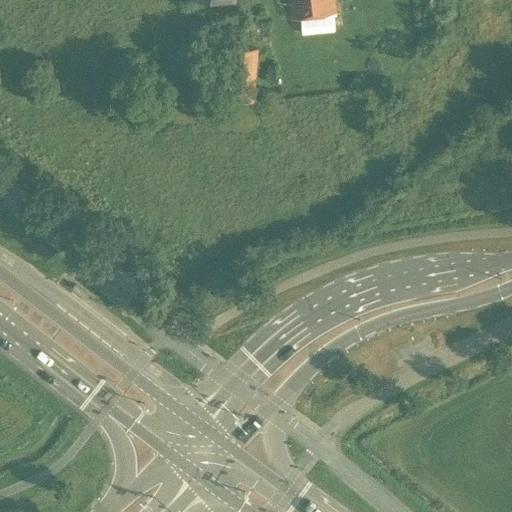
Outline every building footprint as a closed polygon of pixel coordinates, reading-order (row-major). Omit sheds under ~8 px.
[(336,13),(334,0),(288,0),(290,18),(336,13)] [(238,42),(267,44),(269,18),(240,16),(238,42)] [(232,46),(232,48),(210,47),(209,73),(231,74),(229,100),(254,102),(257,47),(232,46)] [(135,275),(121,264),(115,271),(129,283),(135,275)] [(75,284),(72,289),(80,295),(84,291),(75,284)]
